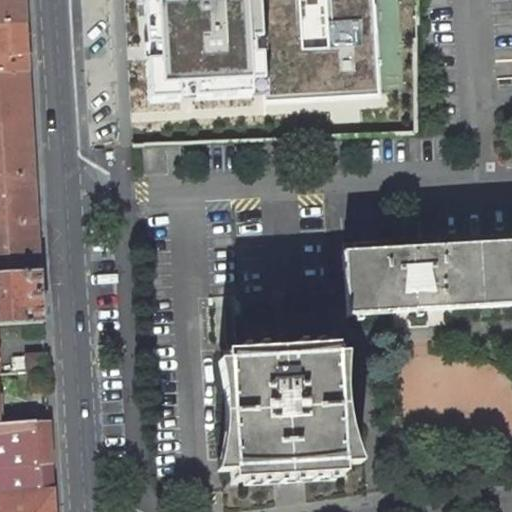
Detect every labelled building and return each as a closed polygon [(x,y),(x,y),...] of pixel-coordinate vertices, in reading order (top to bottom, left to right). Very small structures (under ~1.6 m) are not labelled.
[(0,0),(0,24),(24,23),(22,0),(0,0)] [(139,0),(146,127),(385,115),(379,0),(139,0)] [(0,73),(27,71),(24,23),(0,24),(0,73)] [(0,174),(34,172),(27,71),(0,73),(0,174)] [(0,274),(40,272),(37,225),(34,172),(0,174),(0,274)] [(511,242),(342,252),(346,316),(432,311),(511,306),(511,242)] [(0,326),(42,324),(40,272),(0,274),(0,326)] [(230,485),(347,478),(339,343),(222,350),(230,485)] [(13,374),(19,374),(45,372),(45,356),(12,358),(13,374)] [(46,387),(45,372),(19,374),(19,384),(33,384),(33,388),(46,387)] [(53,511),(52,477),(48,421),(0,423),(0,511),(53,511)]
